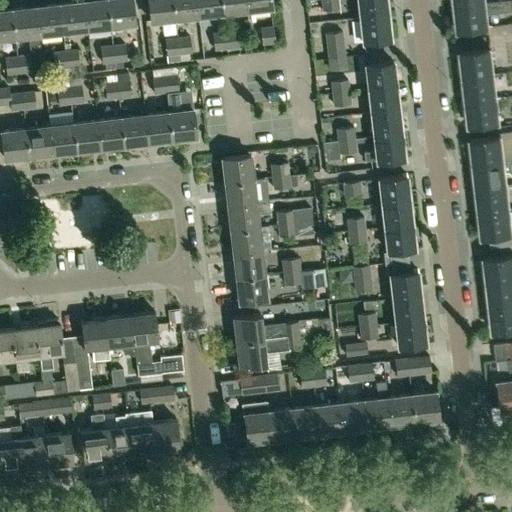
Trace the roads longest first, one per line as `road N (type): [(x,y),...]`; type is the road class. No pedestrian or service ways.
road 1 (residential): [(475,484),(418,0)]
road 2 (residential): [(185,271),(169,181),(0,193)]
road 3 (residential): [(215,511),(185,271)]
road 4 (residential): [(185,271),(15,288),(0,282)]
road 5 (residential): [(475,484),(328,501)]
